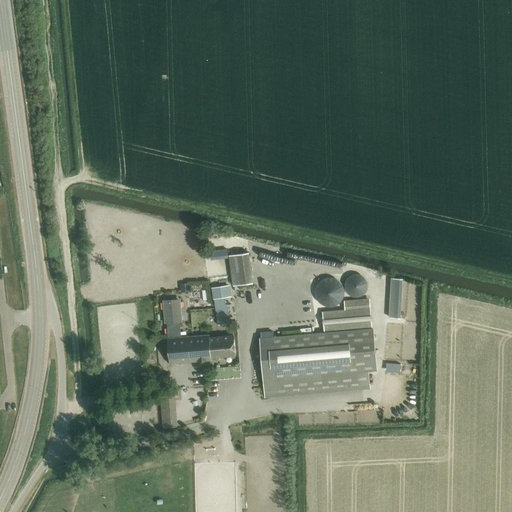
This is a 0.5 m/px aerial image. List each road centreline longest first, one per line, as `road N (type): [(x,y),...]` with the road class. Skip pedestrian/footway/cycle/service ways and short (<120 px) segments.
road 1 (tertiary): [(0,499),(28,421),(40,341),(0,0)]
road 2 (track): [(76,407),(61,190),(84,176)]
road 3 (track): [(61,190),(44,0)]
